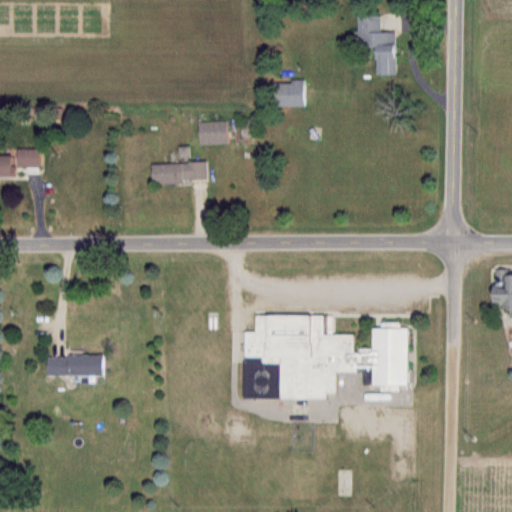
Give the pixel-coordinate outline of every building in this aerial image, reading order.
[(361,16),(387,16),(388,28),(403,28),(403,75),(380,75),(380,45),(362,46),(361,16)] [(282,76),(311,76),(311,106),(282,106),(282,76)] [(201,119),(231,118),(232,142),(202,143),(201,119)] [(0,151),(15,152),(15,146),(46,147),(46,170),(24,170),(24,178),(0,177),(0,151)] [(154,160),(210,156),(212,181),(156,185),(154,160)] [(511,269),(500,269),(498,304),(511,304),(511,269)] [(261,310),(341,310),(341,331),(361,331),(361,345),(375,345),(375,322),(418,322),(418,386),(375,386),(375,369),(343,369),(343,389),(329,389),(329,398),(245,398),(245,327),(261,327),(261,310)] [(52,352),(108,353),(107,375),(51,374),(52,352)]
